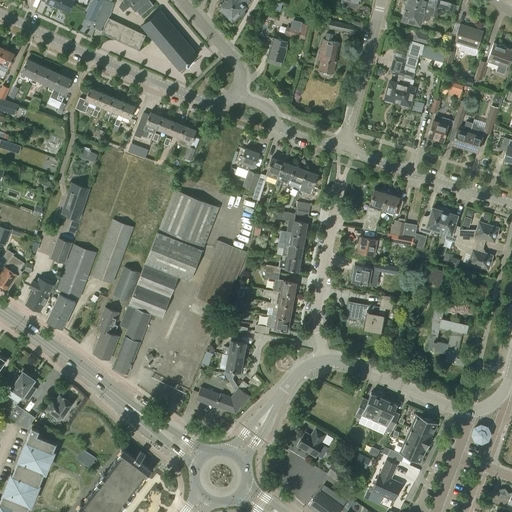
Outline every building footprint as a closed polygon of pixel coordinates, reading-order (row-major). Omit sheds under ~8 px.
[(69,11),(73,0),(60,0),(58,6),(69,11)] [(104,0),(94,28),(102,31),(108,17),(110,18),(115,2),(108,0),(104,0)] [(140,15),(153,4),(149,0),(123,0),(123,1),(124,2),(119,6),(123,11),(131,5),(135,10),(135,9),(140,15)] [(238,0),(220,0),(217,4),(225,13),(238,0)] [(233,21),(244,11),(242,9),(250,1),(248,0),(238,0),(225,13),(233,21)] [(433,6),(425,4),(408,0),(407,0),(402,20),(419,24),(421,16),(423,19),(427,20),(429,19),(431,14),(436,15),(438,8),(438,7),(433,6)] [(448,10),(450,2),(440,0),(434,0),(433,6),(438,7),(438,8),(448,10)] [(197,54),(160,10),(142,25),(180,69),(197,54)] [(102,31),(101,32),(138,49),(145,34),(110,18),(108,17),(102,31)] [(304,39),(308,24),(292,20),(290,26),(286,25),(282,39),(273,37),(268,57),(269,57),(268,61),(281,65),(282,60),(283,61),(289,41),(288,41),(289,35),(304,39)] [(342,30),(344,23),(330,20),(328,27),(342,30)] [(476,55),(478,48),(483,31),(460,23),(454,41),(462,43),(460,49),(476,55)] [(428,43),(430,35),(415,31),(413,39),(428,43)] [(331,40),(332,34),(327,33),(325,39),(323,39),(321,49),(323,49),(321,58),(318,57),(318,60),(320,61),(318,69),(333,72),(340,42),(331,40)] [(410,41),(406,58),(403,69),(405,69),(414,72),(419,53),(421,44),(410,41)] [(505,73),(511,52),(511,48),(493,42),(487,60),(497,64),(495,70),(505,73)] [(0,69),(6,72),(8,66),(15,52),(3,47),(0,53),(0,69)] [(423,48),(423,60),(442,60),(442,48),(423,48)] [(451,63),(454,51),(446,49),(443,61),(451,63)] [(402,84),(404,76),(405,69),(403,69),(406,58),(393,54),(388,72),(398,74),(396,82),(389,81),(385,98),(397,101),(402,84)] [(32,77),(38,64),(27,59),(21,72),(19,76),(25,78),(26,75),(32,77)] [(482,80),(487,62),(480,60),(474,77),(482,80)] [(43,82),(49,69),(38,64),(32,77),(30,81),(36,83),(37,79),(43,82)] [(52,91),(60,74),(49,69),(43,82),(49,85),(48,89),(52,91)] [(412,78),(414,72),(405,69),(404,76),(412,78)] [(62,101),(72,79),(60,74),(52,91),(50,96),(62,101)] [(470,77),(466,76),(464,83),(472,86),(474,78),(470,76),(470,77)] [(0,96),(4,99),(9,87),(3,84),(0,90),(0,96)] [(409,104),(414,87),(402,84),(397,101),(409,104)] [(14,98),(19,88),(14,86),(9,96),(14,98)] [(97,104),(102,92),(90,87),(85,99),(80,97),(75,108),(85,112),(90,101),(96,103),(97,104)] [(97,104),(96,103),(92,115),(96,117),(99,111),(100,111),(102,106),(108,108),(113,96),(102,92),(97,104)] [(38,109),(41,98),(32,95),(28,107),(38,109)] [(119,113),(124,101),(113,96),(108,108),(103,119),(108,121),(112,110),(119,113)] [(436,112),(440,100),(433,98),(429,111),(436,112)] [(464,129),(459,128),(467,102),(461,100),(452,127),(457,129),(452,143),(465,147),(472,125),(471,124),(471,125),(466,123),(464,129)] [(61,114),(66,103),(61,101),(57,112),(61,114)] [(130,117),(135,105),(124,101),(119,113),(112,130),(116,132),(124,115),(130,117)] [(490,132),(497,110),(490,108),(483,130),(475,128),(475,126),(472,125),(465,147),(477,151),(484,130),(490,132)] [(157,128),(161,116),(150,111),(145,123),(140,120),(134,134),(140,136),(141,134),(145,136),(150,125),(157,128)] [(168,132),(173,120),(161,116),(157,128),(168,132)] [(443,140),(449,118),(442,116),(440,121),(433,119),(428,135),(443,140)] [(168,132),(179,137),(184,125),(173,120),(168,132)] [(190,146),(196,130),(184,125),(179,137),(178,141),(190,146)] [(100,138),(104,131),(99,129),(96,136),(100,138)] [(511,138),(510,138),(504,136),(500,148),(506,150),(503,159),(511,161),(511,138)] [(191,159),(195,148),(190,146),(185,157),(191,159)] [(256,166),(254,165),(259,152),(245,147),(238,166),(248,170),(242,185),(254,189),(260,173),(254,171),(256,166)] [(95,162),(98,154),(81,148),(78,158),(85,161),(86,159),(95,162)] [(277,178),(283,161),(271,157),(265,174),(267,175),(276,178),(277,178)] [(288,183),(295,165),(283,161),(277,178),(276,178),(274,186),(279,188),(281,181),(288,183)] [(299,189),(306,169),(295,165),(288,183),(299,187),(298,189),(299,189)] [(312,186),(317,173),(306,169),(299,189),(310,193),(312,185),(312,186)] [(267,175),(265,174),(261,172),(252,197),(259,199),(267,175)] [(51,184),(43,181),(41,187),(49,189),(51,184)] [(79,220),(90,188),(71,181),(61,214),(79,220)] [(204,245),(220,206),(175,189),(160,228),(204,245)] [(382,208),(386,193),(374,189),(369,204),(362,226),(375,229),(381,208),(382,208)] [(394,212),(399,197),(386,193),(382,208),(394,212)] [(267,208),(269,203),(261,200),(259,206),(267,208)] [(310,209),(311,202),(298,200),(297,207),(310,209)] [(438,230),(446,206),(445,207),(444,207),(443,207),(442,207),(440,207),(438,207),(437,208),(436,208),(432,207),(430,213),(432,216),(429,217),(423,216),(419,230),(429,233),(433,228),(438,230)] [(456,236),(459,228),(459,227),(453,225),(452,222),(455,221),(457,215),(453,213),(452,212),(451,211),(451,210),(450,210),(449,209),(448,208),(447,208),(446,207),(446,206),(438,230),(444,232),(444,238),(455,241),(456,236)] [(309,215),(310,209),(297,207),(296,213),(309,215)] [(305,234),(307,221),(294,219),(296,213),(277,209),(276,217),(289,219),(287,231),(305,234)] [(113,281),(133,226),(113,219),(93,274),(96,275),(113,281)] [(402,234),(404,221),(397,220),(395,233),(402,234)] [(497,230),(498,227),(479,221),(476,229),(459,228),(456,236),(481,244),(483,237),(486,236),(487,239),(493,241),(494,238),(495,237),(496,237),(497,237),(497,236),(498,236),(498,235),(499,234),(499,233),(498,232),(498,231),(497,231),(497,230)] [(409,234),(411,223),(404,222),(402,233),(409,234)] [(415,235),(417,224),(411,223),(409,234),(415,235)] [(0,242),(5,245),(11,229),(0,225),(0,242)] [(204,245),(160,228),(159,231),(158,231),(145,263),(178,275),(190,280),(204,245)] [(287,231),(280,229),(278,241),(303,246),(305,234),(287,231)] [(388,233),(386,240),(394,242),(396,234),(388,233)] [(381,247),(382,239),(360,235),(357,251),(374,254),(375,246),(381,247)] [(404,236),(402,243),(412,245),(414,237),(404,236)] [(481,244),(456,236),(455,241),(454,244),(471,255),(468,262),(487,268),(488,265),(489,265),(490,265),(491,264),(492,263),(492,262),(492,261),(492,260),(492,259),(492,258),(491,258),(492,255),(485,253),(482,254),(481,251),(483,244),(481,244)] [(65,263),(72,242),(57,237),(50,257),(65,263)] [(425,240),(419,238),(416,246),(422,248),(425,240)] [(224,308),(247,252),(217,239),(213,247),(215,248),(195,296),(224,308)] [(301,258),(303,246),(278,241),(277,246),(284,248),(283,254),(301,258)] [(80,297),(96,255),(97,251),(74,243),(58,289),(80,297)] [(19,275),(22,271),(20,269),(24,262),(13,255),(14,253),(8,249),(2,258),(5,260),(2,264),(5,266),(0,272),(0,285),(2,285),(8,289),(17,274),(19,275)] [(266,264),(265,270),(279,272),(280,266),(301,270),(302,263),(300,263),(301,258),(283,254),(282,259),(280,259),(279,266),(266,264)] [(451,256),(448,265),(457,267),(459,261),(457,258),(451,256)] [(30,272),(33,264),(27,262),(25,270),(30,272)] [(178,275),(145,263),(142,272),(141,272),(129,304),(151,312),(163,316),(178,275)] [(395,273),(397,266),(384,264),(382,271),(395,273)] [(128,300),(139,272),(124,265),(113,294),(128,300)] [(375,277),(376,269),(354,265),(352,281),(368,284),(369,276),(375,277)] [(441,282),(443,270),(425,266),(422,278),(441,282)] [(278,278),(279,272),(265,270),(264,276),(278,278)] [(283,280),(275,278),(273,290),(294,294),(296,282),(283,279),(283,280)] [(46,286),(33,280),(30,286),(34,288),(27,304),(40,311),(48,294),(47,294),(52,285),(47,282),(46,286)] [(292,306),(294,294),(273,290),(264,288),(263,295),(272,296),(271,302),(292,306)] [(55,324),(68,297),(60,294),(47,321),(55,324)] [(391,309),(394,296),(381,294),(378,313),(372,312),(373,305),(348,301),(345,316),(364,320),(363,328),(381,332),(385,308),(391,309)] [(63,328),(76,301),(68,297),(55,324),(63,328)] [(240,308),(241,300),(234,298),(233,307),(240,308)] [(290,317),(292,306),(271,302),(267,301),(266,306),(273,307),(271,314),(290,317)] [(128,373),(151,312),(129,304),(121,325),(128,328),(113,367),(128,373)] [(463,365),(465,359),(454,356),(460,332),(466,333),(469,324),(442,318),(444,306),(436,304),(426,348),(446,352),(444,361),(463,365)] [(110,359),(118,335),(114,334),(117,325),(114,324),(118,311),(105,307),(97,328),(103,330),(96,350),(94,353),(96,354),(110,359)] [(287,329),(290,317),(271,314),(269,314),(268,319),(273,320),(272,326),(287,329)] [(268,332),(269,326),(256,323),(255,330),(268,332)] [(243,357),(246,342),(240,341),(241,335),(232,333),(229,346),(224,345),(223,353),(228,354),(228,355),(243,357)] [(240,372),(243,357),(228,355),(224,372),(229,380),(233,378),(233,377),(234,371),(240,372)] [(31,385),(34,380),(23,372),(15,383),(14,382),(11,385),(13,386),(11,388),(23,396),(28,399),(36,388),(31,385)] [(237,412),(250,395),(238,386),(233,378),(229,380),(235,390),(231,396),(221,392),(220,394),(200,386),(196,398),(216,406),(216,405),(237,412)] [(368,399),(363,397),(362,396),(354,415),(360,418),(362,414),(374,419),(384,397),(371,392),(368,399)] [(71,404),(60,396),(57,400),(52,397),(44,408),(60,420),(61,418),(63,419),(67,414),(65,412),(71,404)] [(384,397),(374,419),(387,425),(385,429),(391,432),(399,413),(397,417),(392,415),(397,403),(384,397)] [(24,410),(15,422),(21,424),(29,414),(24,410)] [(437,424),(438,423),(415,413),(415,414),(416,414),(408,433),(429,442),(432,436),(431,435),(436,423),(437,424)] [(28,427),(34,418),(29,414),(21,424),(28,427)] [(56,443),(36,435),(39,430),(32,427),(26,440),(17,461),(18,461),(12,474),(11,473),(3,494),(0,500),(0,511),(10,511),(12,508),(22,511),(25,511),(29,505),(30,506),(39,485),(38,485),(44,472),(45,472),(54,451),(52,451),(56,443)] [(321,441),(326,433),(316,427),(312,432),(314,433),(312,436),(305,431),(297,444),(315,455),(323,442),(321,441)] [(426,449),(429,442),(408,433),(400,452),(390,448),(387,454),(401,460),(404,455),(421,462),(421,461),(420,461),(425,449),(426,449)] [(378,450),(372,447),(370,454),(375,456),(378,450)] [(135,458),(123,449),(76,510),(77,511),(118,511),(120,511),(117,509),(120,505),(123,508),(133,495),(130,493),(132,489),(135,491),(143,480),(141,478),(143,475),(147,478),(152,471),(140,462),(146,454),(141,450),(135,458)] [(386,458),(386,459),(380,473),(379,472),(371,490),(394,500),(402,483),(391,478),(397,463),(386,458)] [(341,481),(347,470),(333,462),(326,472),(341,481)] [(511,491),(511,494),(507,493),(504,488),(499,489),(497,494),(500,498),(506,497),(509,498),(508,502),(511,504),(511,491)] [(338,511),(343,506),(320,489),(308,505),(317,511),(338,511)]
